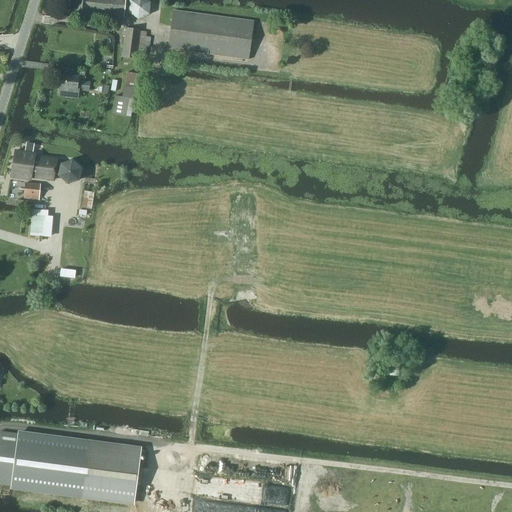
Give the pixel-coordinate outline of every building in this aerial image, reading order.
[(125,17),(126,0),(75,0),(74,15),(92,17),(93,14),(125,17)] [(154,4),(154,1),(153,0),(128,0),(129,1),(128,4),(129,6),(129,9),(131,11),(132,13),(136,15),(140,16),(143,16),(145,16),(148,15),(150,13),(152,11),(153,9),(154,7),(154,4)] [(249,60),(254,22),(173,11),(168,49),(249,60)] [(148,31),(141,30),(126,28),(122,57),(145,61),(147,47),(151,47),(152,36),(147,36),(148,31)] [(112,114),(131,117),(136,88),(137,88),(140,74),(128,72),(125,86),(124,86),(122,97),(115,96),(112,114)] [(60,75),(58,88),(60,88),(59,96),(78,98),(79,90),(77,90),(79,77),(60,75)] [(80,90),(89,91),(90,84),(82,82),(80,90)] [(54,180),(58,160),(33,156),(34,145),(26,144),(25,152),(15,151),(11,177),(24,179),(24,176),(54,180)] [(73,160),(62,164),(59,176),(68,184),(79,180),(82,168),(73,160)] [(39,200),(41,184),(26,183),(24,198),(39,200)] [(390,352),(387,374),(403,377),(406,354),(390,352)] [(134,503),(141,449),(89,442),(89,443),(0,432),(0,435),(0,484),(82,495),(82,496),(134,503)]
